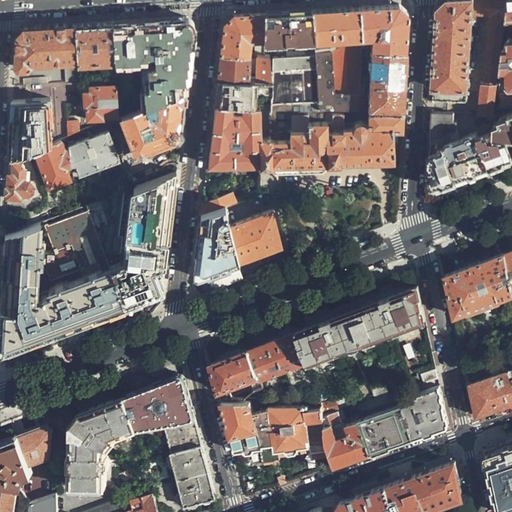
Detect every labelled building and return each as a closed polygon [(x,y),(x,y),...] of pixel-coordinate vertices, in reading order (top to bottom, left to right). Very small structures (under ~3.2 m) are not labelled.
[(493,114),(505,0),(447,0),(439,9),(438,23),(435,62),(433,100),(467,101),(471,21),(476,21),(477,8),(490,8),(478,113),(493,114)] [(511,0),(507,0),(506,19),(511,18),(511,37),(508,38),(508,47),(503,47),(502,58),(505,58),(505,63),(501,63),(500,72),(506,72),(506,82),(511,87),(511,86),(511,0)] [(372,48),(406,49),(408,11),(398,3),(379,4),(360,5),(362,37),(362,45),(362,47),(372,48)] [(362,37),(360,5),(336,7),(312,8),(314,40),(362,37)] [(289,10),(265,11),(264,42),(279,42),(280,48),(300,47),(300,40),(314,40),(312,8),(289,10)] [(224,26),(221,52),(248,54),(249,40),(252,38),(254,38),(253,54),(264,54),(264,49),(264,42),(265,11),(233,13),(224,22),(224,26)] [(142,107),(185,91),(187,75),(194,25),(185,16),(157,18),(151,20),(146,20),(143,20),(138,19),(111,20),(114,58),(114,60),(139,58),(139,56),(147,55),(147,52),(154,52),(154,47),(160,47),(160,53),(154,54),(154,65),(147,66),(147,79),(148,85),(142,86),(142,107)] [(114,58),(111,20),(94,21),(75,23),(77,59),(77,60),(88,59),(103,58),(114,58)] [(16,35),(14,65),(17,67),(29,66),(31,63),(31,61),(77,59),(75,23),(45,24),(25,26),(16,35)] [(360,92),(362,47),(362,45),(314,46),(318,109),(326,109),(346,109),(347,92),(360,92)] [(401,125),(402,109),(369,109),(369,111),(345,114),(345,112),(326,113),(326,109),(318,109),(314,46),(300,47),(280,48),(264,49),(264,54),(268,55),(267,80),(269,80),(270,104),(270,110),(269,110),(269,136),(259,137),(260,162),(260,170),(264,169),(264,168),(273,168),(273,169),(278,173),(322,171),(327,167),(327,162),(340,162),(340,159),(394,157),(393,126),(401,125)] [(369,109),(402,109),(404,82),(406,49),(372,48),(368,109),(369,109)] [(248,54),(221,52),(218,74),(218,77),(267,80),(268,55),(264,54),(253,54),(248,54)] [(215,96),(214,102),(232,103),(242,104),(258,104),(270,104),(269,80),(267,80),(218,77),(215,96)] [(113,118),(117,116),(115,84),(89,85),(89,91),(83,91),(83,100),(83,106),(85,106),(86,119),(99,118),(99,116),(113,115),(113,118)] [(179,134),(180,133),(185,91),(142,107),(117,116),(113,118),(119,131),(125,129),(135,152),(177,136),(179,134)] [(359,109),(360,92),(347,92),(346,109),(359,109)] [(511,100),(511,95),(498,94),(496,109),(511,104),(511,100)] [(9,154),(9,157),(34,148),(45,144),(46,129),(47,129),(48,122),(49,122),(50,99),(24,98),(13,98),(13,107),(12,107),(13,115),(12,115),(12,123),(12,128),(11,128),(10,133),(12,143),(10,143),(11,153),(9,154)] [(213,114),(207,163),(231,163),(244,162),(260,162),(259,137),(258,104),(242,104),(241,109),(232,108),(232,103),(214,102),(213,114)] [(431,148),(428,184),(436,187),(477,171),(511,159),(511,157),(511,148),(508,138),(493,135),(490,135),(489,131),(478,135),(477,130),(448,141),(449,130),(451,130),(456,129),(456,121),(453,120),(453,111),(433,110),(431,148)] [(511,113),(498,119),(499,121),(494,123),(493,135),(508,138),(511,138),(511,113)] [(77,118),(66,119),(67,135),(78,131),(77,118)] [(87,136),(98,166),(119,158),(107,129),(87,136)] [(64,136),(45,144),(34,148),(48,185),(70,177),(65,165),(71,163),(69,146),(64,148),(62,141),(65,140),(64,136)] [(69,146),(71,163),(76,163),(79,173),(98,166),(87,136),(68,143),(69,146)] [(23,163),(9,162),(9,165),(6,196),(10,196),(10,198),(15,198),(17,196),(18,197),(19,193),(27,193),(31,189),(31,183),(28,180),(28,175),(26,173),(26,170),(23,170),(24,164),(23,163)] [(176,169),(85,203),(123,301),(148,291),(148,293),(161,289),(161,286),(156,267),(164,263),(172,204),(176,169)] [(233,189),(202,202),(201,213),(226,204),(237,200),(233,189)] [(238,205),(237,200),(226,204),(227,209),(230,208),(238,205)] [(131,320),(123,301),(85,203),(4,234),(2,283),(0,312),(0,360),(8,367),(82,338),(131,320)] [(201,213),(193,274),(198,276),(200,275),(205,273),(239,261),(230,224),(224,223),(223,216),(228,213),(227,209),(226,204),(201,213)] [(230,224),(239,261),(260,253),(281,245),(272,209),(230,224)] [(446,274),(455,315),(511,293),(511,285),(504,252),(474,263),(446,274)] [(245,277),(239,261),(205,273),(211,290),(245,277)] [(410,325),(425,319),(418,284),(398,292),(321,321),(296,330),(307,362),(307,364),(346,349),(351,347),(389,333),(395,331),(410,325)] [(307,362),(296,330),(271,340),(249,348),(260,380),(307,362)] [(238,352),(212,362),(220,394),(221,397),(232,397),(229,386),(250,378),(254,390),(256,388),(262,386),(260,380),(249,348),(238,352)] [(466,364),(468,374),(482,369),(484,368),(480,359),(466,364)] [(485,377),(469,382),(477,415),(511,402),(511,362),(495,368),(496,373),(485,377)] [(420,383),(438,378),(436,369),(417,375),(420,383)] [(468,374),(469,382),(485,377),(482,369),(468,374)] [(158,383),(125,395),(139,430),(165,424),(172,453),(203,444),(199,431),(185,376),(181,374),(178,375),(158,383)] [(448,425),(439,385),(414,394),(416,399),(401,404),(412,437),(430,431),(448,425)] [(139,430),(125,395),(100,405),(82,412),(71,425),(71,486),(107,486),(107,468),(109,467),(109,454),(107,454),(107,447),(116,439),(139,430)] [(253,401),(250,401),(250,410),(268,408),(268,405),(320,405),(319,398),(271,398),(271,402),(253,402),(253,401)] [(222,401),(235,450),(244,449),(245,452),(255,450),(255,447),(262,446),(262,451),(263,461),(271,460),(279,459),(279,453),(309,449),(310,453),(328,451),(325,443),(323,432),(324,431),(324,427),(322,414),(320,405),(268,405),(268,408),(250,410),(250,401),(222,401)] [(334,401),(320,405),(322,414),(338,410),(334,401)] [(392,444),(412,437),(401,404),(359,419),(370,452),(392,444)] [(324,427),(343,420),(338,410),(322,414),(324,427)] [(352,459),(370,452),(359,419),(344,424),(343,420),(324,427),(324,431),(323,432),(325,443),(328,451),(333,465),(352,459)] [(0,483),(4,484),(18,486),(24,493),(26,475),(33,473),(30,464),(49,457),(52,427),(48,425),(22,434),(0,442),(0,483)] [(511,439),(499,444),(484,449),(498,511),(511,506),(511,439)] [(203,444),(172,453),(179,479),(210,471),(209,467),(203,444)] [(406,477),(387,483),(395,511),(422,511),(426,511),(434,508),(445,504),(463,498),(459,478),(455,460),(406,477)] [(213,499),(217,498),(211,475),(210,471),(179,479),(182,492),(185,503),(186,506),(189,505),(190,507),(192,507),(197,506),(198,505),(198,503),(203,501),(204,502),(204,503),(207,504),(213,502),(213,500),(213,499)] [(355,495),(339,500),(337,507),(337,511),(395,511),(387,483),(355,495)] [(0,511),(14,511),(18,486),(4,484),(2,489),(0,488),(0,511)] [(160,511),(155,491),(131,498),(135,509),(124,511),(160,511)] [(57,511),(57,492),(31,501),(29,511),(57,511)] [(124,511),(135,509),(131,498),(122,496),(77,511),(124,511)]
